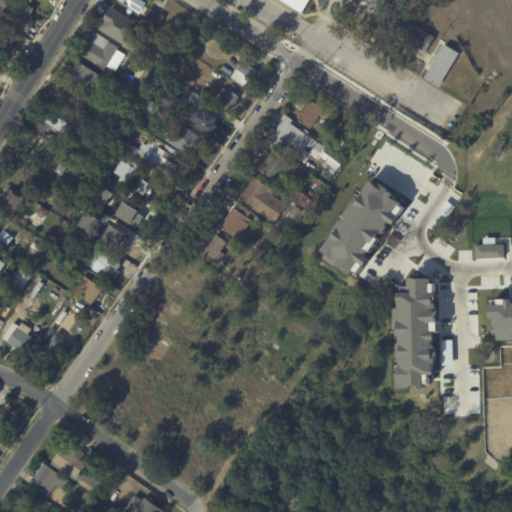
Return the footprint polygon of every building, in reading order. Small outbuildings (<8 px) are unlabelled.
[(29,16),(23,26),(0,11),(0,0),(23,0),(35,7),(29,16)] [(143,0),(147,2),(146,4),(150,7),(150,6),(161,13),(162,12),(167,15),(160,25),(122,0),(143,0)] [(310,0),(304,10),(287,0),(310,0)] [(402,0),(399,13),(364,2),(364,0),(402,0)] [(139,24),(134,32),(141,37),(133,50),(100,28),(105,21),(103,20),(113,6),(139,24)] [(426,53),(394,34),(403,18),(435,38),(426,53)] [(163,32),(167,27),(174,32),(170,37),(163,32)] [(181,32),(189,35),(183,47),(176,43),(181,32)] [(100,34),(120,46),(118,49),(124,53),(115,70),(108,66),(107,68),(83,53),(91,40),(93,42),(99,33),(100,34)] [(188,43),(194,46),(191,51),(185,48),(188,43)] [(440,86),(459,52),(444,43),(424,78),(440,86)] [(181,55),(187,58),(182,66),(176,62),(181,55)] [(98,77),(90,91),(67,78),(70,73),(68,71),(72,64),(74,66),(78,60),(100,74),(98,77)] [(254,67),(260,71),(248,88),(233,77),(244,60),(254,67)] [(147,68),(161,77),(150,94),(136,85),(147,68)] [(60,93),(63,89),(66,91),(69,86),(90,99),(79,116),(69,109),(68,112),(56,105),(60,99),(57,97),(60,93)] [(226,89),(228,90),(229,88),(241,96),(230,111),(215,100),(224,87),(226,89)] [(152,112),(144,107),(150,98),(157,102),(152,112)] [(302,111),(311,99),(332,114),(327,120),(322,116),(312,129),(299,120),(304,113),(302,112),(302,111)] [(128,116),(132,109),(137,113),(133,120),(128,116)] [(46,119),(51,110),(76,126),(70,135),(45,119),(46,119)] [(481,141),(487,145),(506,115),(500,111),(481,141)] [(294,119),(292,123),(299,128),(300,126),(309,132),(308,134),(328,148),(329,147),(342,156),(341,157),(345,161),(341,167),(329,158),(327,160),(321,156),(321,158),(313,153),(306,163),(292,153),(291,154),(289,152),(287,154),(267,140),(285,113),(294,119)] [(128,124),(123,131),(118,128),(123,121),(128,124)] [(205,138),(211,142),(198,161),(166,139),(173,128),(176,129),(181,122),(205,138)] [(178,152),(175,157),(182,162),(177,169),(170,164),(163,174),(132,153),(136,147),(142,150),(143,148),(145,149),(151,140),(154,142),(157,137),(179,151),(178,152)] [(275,180),(261,168),(275,150),(293,163),(287,170),(284,168),(275,180)] [(46,183),(44,188),(28,178),(45,151),(61,161),(46,183)] [(113,174),(131,182),(138,166),(121,158),(113,174)] [(62,161),(69,166),(63,175),(56,170),(62,161)] [(285,209),(275,223),(239,196),(255,175),(275,191),(273,193),(288,205),(285,209)] [(307,185),(302,181),(307,175),(312,179),(307,185)] [(151,184),(141,178),(134,189),(144,195),(151,184)] [(107,206),(117,185),(104,179),(93,199),(107,206)] [(170,183),(174,186),(170,190),(173,192),(167,200),(170,202),(164,210),(148,199),(160,182),(161,183),(164,179),(170,183)] [(313,188),(319,179),(330,186),(324,195),(313,188)] [(23,195),(26,196),(19,208),(25,212),(19,223),(0,211),(0,209),(5,202),(0,200),(9,186),(23,195)] [(298,188),(313,199),(307,208),(291,197),(298,188)] [(138,227),(145,214),(124,202),(117,215),(138,227)] [(242,205),(252,212),(249,217),(253,219),(249,225),(248,224),(245,227),(243,226),(241,228),(246,231),(240,240),(223,228),(227,221),(225,220),(234,207),(237,209),(241,204),(242,205)] [(50,210),(45,218),(37,213),(42,205),(50,210)] [(304,210),(299,217),(291,212),(297,205),(304,210)] [(80,227),(88,231),(97,211),(89,207),(80,227)] [(132,236),(110,226),(104,240),(126,250),(132,236)] [(129,227),(142,237),(127,256),(115,247),(129,227)] [(12,244),(12,245),(10,243),(8,245),(0,238),(0,236),(5,230),(14,237),(13,239),(15,241),(12,244)] [(72,245),(79,233),(88,238),(81,250),(72,245)] [(217,263),(203,254),(206,249),(211,241),(212,241),(217,234),(228,241),(221,252),(223,253),(217,263)] [(279,240),(283,235),(289,240),(285,246),(278,241),(279,240)] [(34,242),(43,247),(40,252),(31,247),(34,242)] [(121,262),(123,264),(118,270),(121,272),(113,283),(88,264),(100,247),(121,262)] [(21,266),(33,273),(24,288),(12,281),(21,266)] [(0,275),(8,280),(4,285),(0,282),(0,275)] [(104,289),(92,305),(74,292),(85,276),(104,289)] [(248,282),(252,286),(249,291),(244,287),(248,282)] [(14,349),(10,346),(11,344),(8,342),(18,327),(37,339),(28,352),(18,345),(15,349),(14,349)] [(58,333),(72,344),(58,364),(42,353),(57,333),(58,333)] [(0,410),(12,419),(2,434),(0,432),(0,410)] [(77,447),(87,454),(83,460),(88,463),(76,480),(66,473),(65,473),(52,465),(64,447),(70,451),(74,445),(77,447)] [(53,492),(39,483),(44,474),(43,473),(45,470),(46,471),(49,466),(71,480),(64,490),(58,486),(53,492)] [(80,483),(87,472),(99,480),(97,483),(107,490),(102,497),(92,490),(91,491),(80,483)] [(82,498),(87,492),(91,495),(86,501),(82,498)] [(163,510),(166,511),(135,511),(146,498),(163,510)]
